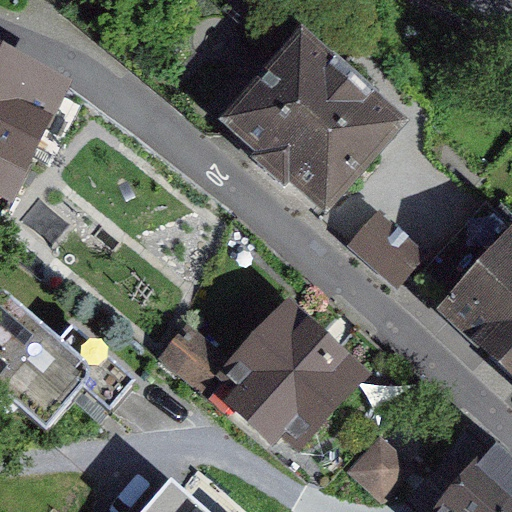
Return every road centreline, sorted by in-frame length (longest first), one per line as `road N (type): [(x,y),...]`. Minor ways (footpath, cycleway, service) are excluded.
road 1 (residential): [(511,432),(285,228),(47,52)]
road 2 (unknown): [(286,511),(153,476),(0,461)]
road 3 (unknown): [(500,421),(369,511)]
